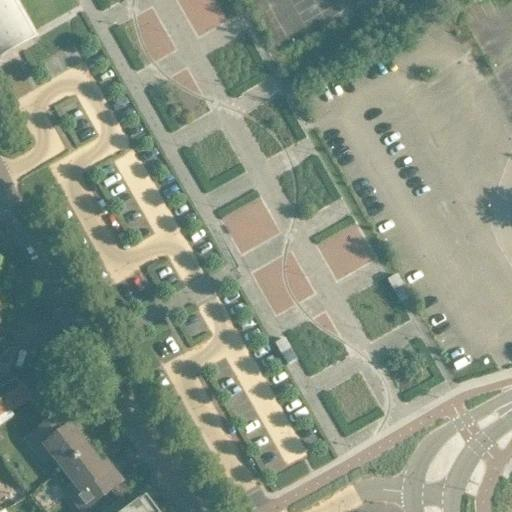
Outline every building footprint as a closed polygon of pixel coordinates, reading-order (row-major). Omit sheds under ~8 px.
[(12,0),(0,0),(0,52),(32,35),(12,0)] [(388,281),(400,303),(411,297),(399,275),(388,281)] [(298,360),(286,338),(275,344),(287,366),(298,360)] [(0,359),(5,356),(4,355),(9,352),(3,340),(0,341),(0,359)] [(0,417),(10,412),(11,411),(29,402),(17,378),(0,387),(0,417)] [(52,458),(62,471),(88,451),(71,428),(76,424),(66,410),(26,441),(44,464),(52,458)] [(88,451),(62,471),(73,484),(80,494),(73,500),(82,511),(84,511),(106,495),(122,483),(112,470),(106,474),(100,466),(88,451)] [(105,511),(156,511),(146,498),(127,511),(120,511),(115,505),(105,511)]
